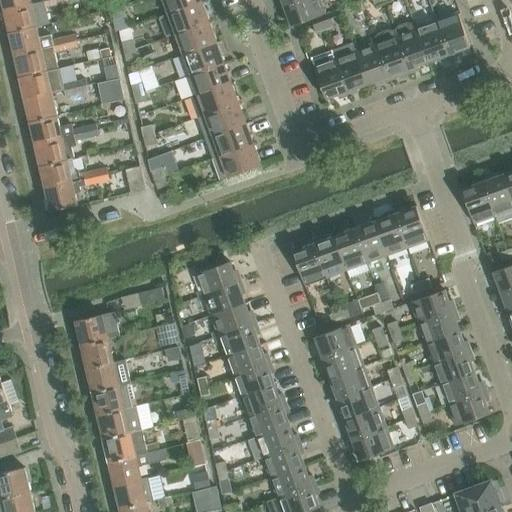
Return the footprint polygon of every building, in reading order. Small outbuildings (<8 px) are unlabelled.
[(33,5),(33,3),(32,0),(2,0),(5,12),(33,5)] [(202,2),(201,0),(164,0),(169,14),(202,2)] [(292,26),(326,14),(321,0),(300,0),(281,7),(285,16),(288,15),(292,26)] [(50,23),(47,8),(45,1),(33,3),(33,5),(5,12),(10,33),(38,26),(50,23)] [(167,38),(177,34),(210,22),(202,2),(169,14),(160,17),(167,38)] [(365,10),(362,2),(352,5),(356,14),(365,10)] [(123,7),(112,11),(115,19),(126,15),(123,7)] [(471,47),(459,13),(438,20),(452,57),(461,54),(459,51),(471,47)] [(335,28),(332,19),(322,22),(326,31),(335,28)] [(452,57),(438,20),(418,28),(430,61),(440,58),(441,61),(452,57)] [(217,43),(210,22),(177,34),(184,55),(217,43)] [(322,22),(314,25),(317,34),(326,31),(322,22)] [(409,22),(399,26),(395,30),(411,73),(420,69),(419,66),(430,61),(418,28),(417,28),(415,24),(409,22)] [(41,37),(38,26),(10,33),(16,56),(56,46),(57,52),(67,50),(66,43),(68,42),(67,37),(54,40),(53,34),(41,37)] [(376,43),(390,80),(411,73),(395,30),(395,31),(389,30),(379,33),(375,39),(376,43)] [(79,47),(77,35),(67,37),(68,42),(66,43),(67,50),(79,47)] [(136,49),(134,40),(123,42),(125,53),(136,49)] [(225,63),(217,43),(184,55),(192,75),(225,63)] [(368,84),(356,50),(353,43),(332,50),(349,95),(359,92),(358,88),(368,84)] [(380,84),(390,80),(376,43),(356,50),(368,84),(379,80),(380,84)] [(57,52),(56,46),(16,56),(21,77),(49,71),(61,68),(57,52)] [(99,49),(89,51),(91,61),(101,58),(99,49)] [(103,58),(112,56),(110,49),(101,51),(103,58)] [(125,53),(127,61),(139,58),(136,49),(125,53)] [(338,95),(340,98),(349,95),(332,50),(312,58),(327,99),(338,95)] [(232,84),(225,63),(192,75),(199,95),(199,96),(232,84)] [(49,71),(21,77),(26,100),(54,93),(49,71)] [(76,88),(77,94),(91,91),(88,79),(78,82),(79,87),(76,88)] [(121,79),(100,84),(105,104),(126,99),(121,79)] [(77,94),(76,88),(79,87),(78,82),(65,85),(67,96),(77,94)] [(146,92),(144,82),(133,85),(135,96),(146,92)] [(199,95),(192,97),(199,119),(240,104),(232,84),(199,96),(199,95)] [(135,96),(137,103),(148,101),(146,92),(135,96)] [(31,121),(59,115),(54,93),(26,100),(31,121)] [(207,139),(247,125),(240,104),(199,119),(207,139)] [(74,128),(73,123),(61,126),(59,115),(31,121),(36,143),(76,134),(77,140),(87,138),(86,131),(89,130),(87,125),(74,128)] [(87,125),(89,130),(86,131),(87,138),(101,134),(98,123),(87,125)] [(156,135),(153,125),(142,127),(145,139),(156,135)] [(214,160),(255,145),(247,125),(207,139),(214,160)] [(76,134),(36,143),(41,166),(75,158),(72,146),(78,145),(77,140),(76,134)] [(145,139),(146,146),(158,144),(156,135),(145,139)] [(242,173),(262,165),(255,145),(214,160),(221,180),(242,173)] [(41,166),(46,188),(81,179),(79,171),(77,171),(74,158),(75,158),(41,166)] [(98,170),(99,175),(96,175),(98,182),(111,179),(108,167),(98,170)] [(146,189),(141,167),(127,170),(132,192),(146,189)] [(166,177),(163,167),(152,171),(156,181),(166,177)] [(98,170),(85,173),(86,178),(88,184),(98,182),(96,175),(99,175),(98,170)] [(493,178),(492,175),(481,178),(495,216),(496,216),(499,223),(511,218),(511,198),(504,175),(493,178)] [(156,181),(158,189),(169,185),(166,177),(156,181)] [(88,184),(86,178),(81,179),(46,188),(52,211),(80,205),(77,193),(83,192),(81,186),(88,184)] [(462,190),(475,224),(495,216),(481,178),(473,182),(474,185),(462,190)] [(406,210),(404,207),(395,210),(409,248),(430,240),(417,206),(406,210)] [(385,214),(386,218),(376,221),(389,255),(409,248),(395,210),(385,214)] [(389,255),(376,221),(355,229),(368,263),(389,255)] [(347,270),(368,263),(355,229),(335,236),(347,270)] [(323,236),(313,240),(327,278),(347,270),(335,236),(324,240),(323,236)] [(305,247),(293,251),(306,285),(327,278),(313,240),(304,243),(305,247)] [(500,253),(503,262),(510,260),(507,250),(500,253)] [(492,252),(487,253),(490,263),(495,261),(492,252)] [(204,290),(197,292),(198,296),(244,280),(241,271),(235,273),(231,261),(198,273),(204,290)] [(499,283),(495,284),(498,294),(511,288),(511,265),(494,272),(499,283)] [(433,288),(430,279),(422,282),(425,291),(433,288)] [(198,296),(200,302),(208,299),(213,314),(245,302),(242,293),(248,291),(244,280),(198,296)] [(412,285),(415,294),(425,291),(422,282),(412,285)] [(141,306),(166,299),(162,287),(137,294),(141,306)] [(511,288),(498,294),(502,304),(506,302),(510,313),(511,311),(511,288)] [(446,290),(412,302),(419,322),(457,309),(454,300),(450,301),(446,290)] [(395,308),(391,299),(382,302),(386,311),(395,308)] [(358,300),(347,304),(349,308),(339,312),(342,321),(363,313),(358,300)] [(250,314),(245,302),(213,314),(219,330),(212,333),(213,337),(258,321),(255,312),(250,314)] [(373,306),(376,315),(386,311),(382,302),(373,306)] [(136,308),(124,311),(125,317),(137,315),(136,308)] [(457,321),(461,319),(457,309),(419,322),(427,343),(460,330),(457,321)] [(115,312),(107,314),(77,321),(83,344),(109,338),(108,338),(121,335),(115,312)] [(331,315),(334,324),(342,321),(339,312),(331,315)] [(213,337),(215,343),(223,340),(228,355),(261,343),(257,333),(262,331),(258,321),(213,337)] [(397,321),(389,324),(392,332),(400,329),(397,321)] [(194,323),(183,326),(187,337),(197,334),(194,323)] [(174,324),(157,327),(161,346),(178,343),(174,324)] [(320,349),(316,350),(320,359),(357,345),(349,325),(316,337),(320,349)] [(382,326),(373,330),(376,338),(385,335),(382,326)] [(396,342),(404,339),(400,329),(392,332),(396,342)] [(468,340),(465,342),(460,330),(427,343),(434,363),(472,349),(468,340)] [(380,348),(389,345),(385,335),(376,338),(380,348)] [(112,352),(109,338),(83,344),(88,368),(118,361),(116,351),(112,352)] [(265,355),(261,343),(228,355),(235,375),(273,362),(270,353),(265,355)] [(327,368),(331,378),(365,366),(357,345),(320,359),(323,369),(327,368)] [(179,347),(166,350),(169,361),(182,358),(179,347)] [(472,361),(475,360),(472,349),(434,363),(441,381),(434,384),(435,386),(475,371),(472,361)] [(193,357),(196,366),(206,362),(205,355),(193,357)] [(120,370),(118,361),(88,368),(94,391),(119,385),(116,371),(120,370)] [(277,371),(273,362),(235,375),(243,396),(276,384),(272,373),(277,371)] [(412,362),(404,365),(407,373),(415,370),(412,362)] [(331,390),(334,400),(372,386),(365,366),(331,378),(335,389),(331,390)] [(400,376),(397,367),(388,370),(391,379),(400,376)] [(410,383),(419,380),(415,370),(407,373),(410,383)] [(178,382),(186,380),(184,371),(171,374),(172,379),(178,382)] [(436,390),(443,387),(449,404),(486,390),(483,381),(479,382),(475,371),(435,386),(436,390)] [(0,432),(6,430),(2,420),(15,416),(0,373),(0,432)] [(207,376),(198,378),(200,388),(209,385),(207,376)] [(395,389),(404,385),(400,376),(391,379),(395,389)] [(119,385),(94,391),(99,415),(138,406),(132,382),(119,385)] [(280,395),(276,384),(243,396),(250,416),(288,403),(285,393),(280,395)] [(200,388),(202,397),(211,395),(209,385),(200,388)] [(346,419),(379,406),(372,386),(334,400),(338,410),(342,408),(346,419)] [(487,402),(490,400),(486,390),(449,404),(457,426),(491,413),(487,402)] [(414,394),(418,406),(421,414),(430,411),(423,391),(414,394)] [(405,410),(403,411),(406,420),(415,416),(408,396),(401,399),(405,410)] [(250,416),(257,437),(251,439),(290,425),(287,415),(292,413),(288,403),(250,416)] [(105,438),(143,429),(138,406),(99,415),(105,438)] [(349,440),(387,427),(379,406),(346,419),(350,430),(346,431),(349,440)] [(179,421),(195,417),(193,407),(177,411),(179,421)] [(424,424),(433,420),(430,411),(421,414),(424,424)] [(409,429),(418,426),(415,416),(406,420),(409,429)] [(218,428),(216,418),(207,420),(209,431),(218,428)] [(251,439),(258,459),(265,457),(303,443),(300,434),(295,436),(290,425),(251,439)] [(14,427),(6,430),(0,432),(0,445),(18,439),(14,427)] [(361,461),(395,448),(387,427),(349,440),(353,450),(357,449),(361,461)] [(212,440),(221,438),(218,428),(209,431),(212,440)] [(159,442),(147,445),(143,429),(105,438),(110,461),(135,455),(161,449),(159,442)] [(0,456),(1,458),(22,450),(18,439),(0,445),(0,456)] [(205,463),(200,440),(188,443),(193,466),(205,463)] [(307,453),(303,443),(265,457),(272,478),(305,466),(301,454),(307,453)] [(110,461),(115,484),(141,478),(138,466),(163,460),(161,449),(135,455),(110,461)] [(226,461),(217,463),(219,474),(228,471),(226,461)] [(309,476),(305,466),(272,478),(280,498),(318,485),(314,474),(309,476)] [(0,495),(31,488),(26,467),(0,473),(0,495)] [(199,490),(211,487),(207,471),(194,474),(198,490),(199,490)] [(219,474),(221,482),(230,480),(228,471),(219,474)] [(149,477),(141,479),(141,478),(115,484),(121,508),(153,501),(154,500),(149,477)] [(492,481),(480,486),(457,494),(464,511),(479,511),(500,504),(492,481)] [(280,498),(268,503),(271,511),(306,511),(320,507),(316,495),(321,494),(318,485),(280,498)] [(211,487),(199,490),(202,502),(220,498),(217,486),(211,487)] [(0,511),(34,511),(36,511),(31,488),(0,495),(0,511)] [(159,499),(161,508),(175,505),(173,496),(159,499)] [(153,503),(153,501),(121,508),(121,511),(148,511),(147,504),(153,503)] [(435,511),(433,503),(421,508),(422,511),(435,511)]
